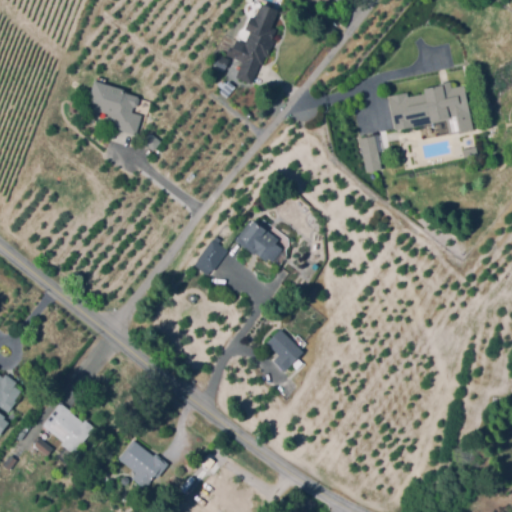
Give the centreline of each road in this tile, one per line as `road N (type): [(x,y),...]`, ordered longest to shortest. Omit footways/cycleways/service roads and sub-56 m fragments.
road 1 (residential): [(0,244),(279,467),(360,511)]
road 2 (residential): [(112,333),(376,0)]
